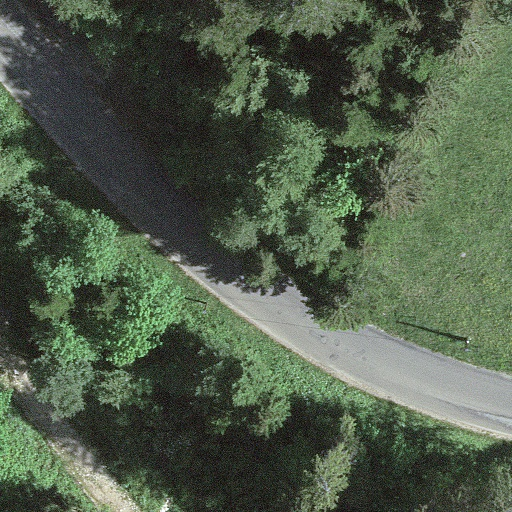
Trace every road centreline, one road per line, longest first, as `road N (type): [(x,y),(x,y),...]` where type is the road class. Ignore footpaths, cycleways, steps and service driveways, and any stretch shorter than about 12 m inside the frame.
road 1 (tertiary): [(511,407),(364,358),(194,239),(0,36)]
road 2 (track): [(0,335),(108,511)]
